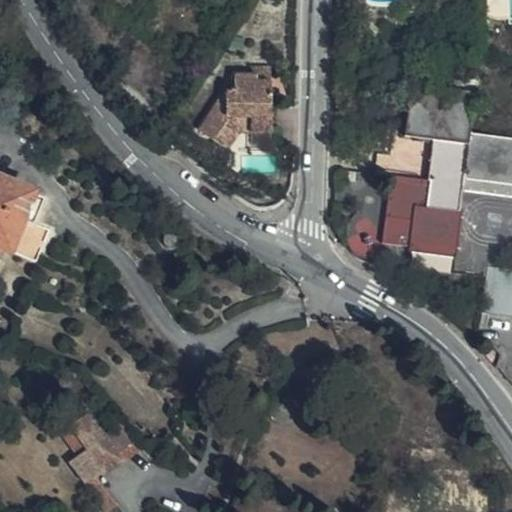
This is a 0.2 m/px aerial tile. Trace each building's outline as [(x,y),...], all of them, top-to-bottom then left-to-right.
[(400,124),(429,128),(462,132),(457,165),(511,173),(511,127),(464,120),(468,89),(444,85),(444,79),(423,77),(422,83),(406,82),(400,124)] [(250,99),(268,101),(269,79),(251,78),(250,89),(250,99)] [(272,101),(268,101),(250,99),(250,89),(225,87),(223,104),(209,103),(196,125),(212,135),(226,112),(240,114),(249,115),(249,125),(269,127),(272,101)] [(226,112),(212,135),(223,142),(240,114),(226,112)] [(268,146),(269,127),(249,125),(247,145),(268,146)] [(423,196),(452,201),(456,178),(511,185),(511,173),(457,165),(462,132),(429,128),(423,169),(426,170),(423,196)] [(455,202),(452,201),(423,196),(426,170),(423,169),(384,165),(375,231),(402,235),(401,240),(448,248),(455,202)] [(0,186),(0,251),(33,265),(47,232),(33,227),(42,205),(0,186)] [(511,266),(487,265),(484,312),(511,313),(511,266)] [(101,509),(109,501),(92,480),(139,450),(121,424),(104,435),(89,413),(58,435),(69,451),(60,458),(81,486),(101,509)]
